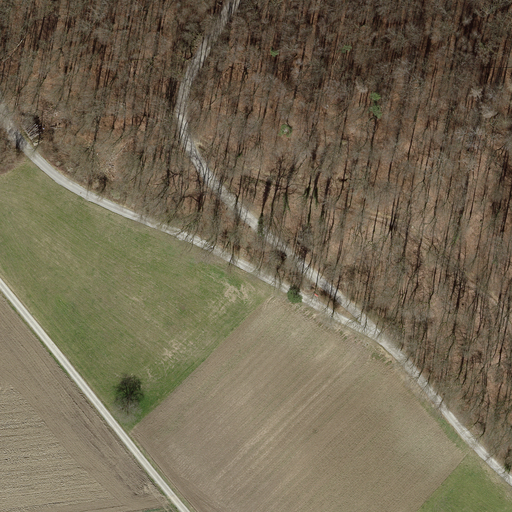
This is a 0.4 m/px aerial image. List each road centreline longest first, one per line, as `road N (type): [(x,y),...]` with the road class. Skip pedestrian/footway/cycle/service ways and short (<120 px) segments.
road 1 (track): [(0,88),(37,155),(83,192),(385,339)]
road 2 (track): [(237,0),(184,90),(183,127),(195,157),(222,192),(385,339)]
road 3 (track): [(191,511),(0,280)]
road 4 (track): [(385,339),(511,482)]
